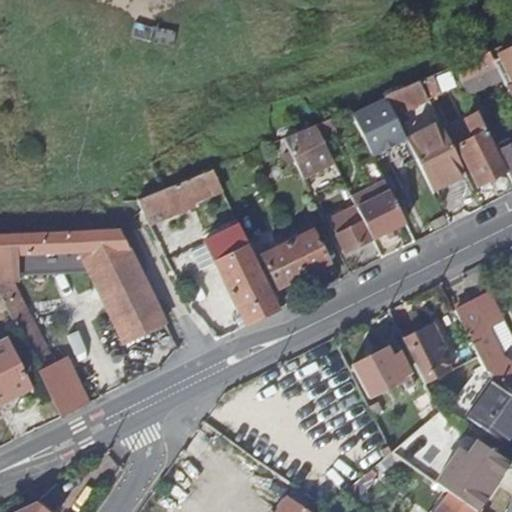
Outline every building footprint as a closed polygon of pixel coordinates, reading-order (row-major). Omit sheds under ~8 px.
[(149,42),(153,29),(135,24),(131,37),(149,42)] [(175,33),(157,29),(154,44),(172,47),(175,33)] [(504,80),(511,95),(511,48),(499,55),(500,59),(495,62),(504,80)] [(504,80),(495,62),(490,51),(469,60),(455,66),(464,84),(469,96),(504,80)] [(464,84),(455,66),(419,81),(423,89),(434,86),(436,88),(455,79),(459,86),(464,84)] [(428,99),(423,89),(419,81),(405,87),(384,96),(386,99),(398,124),(406,121),(402,112),(428,99)] [(406,139),(398,124),(386,99),(367,108),(365,103),(350,110),(372,155),(406,139)] [(506,170),(498,153),(478,113),(450,127),(477,185),(506,170)] [(323,121),(315,124),(321,137),(328,134),(323,121)] [(283,138),(301,173),(332,158),(321,137),(315,124),(283,138)] [(465,172),(440,124),(407,140),(431,189),(465,172)] [(511,145),(498,153),(506,170),(511,182),(511,145)] [(212,168),(202,172),(212,193),(214,196),(223,191),(212,168)] [(142,210),(149,225),(183,209),(184,210),(194,206),(197,202),(196,200),(212,193),(202,172),(138,200),(142,210)] [(390,191),(385,181),(369,189),(374,199),(390,191)] [(406,222),(390,191),(374,199),(358,207),(356,207),(372,239),(406,222)] [(372,239),(356,207),(330,220),(345,253),(372,239)] [(271,227),(284,221),(279,212),(267,218),(271,227)] [(246,325),(280,308),(239,225),(205,242),(246,325)] [(261,256),(279,289),(329,264),(313,230),(306,233),(303,229),(297,232),(299,237),(292,240),(289,236),(280,240),(283,245),(275,249),(272,244),(266,247),(268,252),(261,256)] [(129,249),(120,231),(0,236),(0,254),(62,252),(63,264),(79,263),(79,251),(81,252),(129,249)] [(165,323),(129,249),(81,252),(126,342),(165,323)] [(0,294),(39,373),(53,366),(0,259),(0,294)] [(511,390),(511,363),(500,355),(501,353),(487,325),(501,317),(488,292),(454,309),(478,357),(484,368),(485,371),(495,378),(511,390)] [(511,340),(511,337),(501,317),(487,325),(501,353),(511,340)] [(425,384),(451,371),(445,358),(450,355),(440,335),(436,337),(429,324),(402,338),(425,384)] [(0,402),(32,387),(12,346),(0,351),(0,402)] [(407,390),(414,386),(398,354),(390,358),(385,348),(352,365),(369,398),(402,381),(407,390)] [(484,368),(478,357),(465,364),(471,374),(484,368)] [(61,417),(89,403),(67,359),(53,366),(39,373),(61,417)] [(511,433),(511,390),(495,378),(467,418),(505,443),(511,433)] [(435,417),(440,412),(437,406),(431,412),(435,417)] [(402,460),(410,466),(445,436),(439,428),(447,422),(448,422),(440,412),(435,417),(391,452),(402,460)] [(511,459),(477,437),(468,451),(457,444),(434,481),(481,510),(511,461),(511,459)] [(402,460),(391,452),(376,466),(381,472),(384,475),(402,460)] [(376,466),(367,474),(371,479),(381,472),(376,466)] [(344,493),(353,499),(373,482),(371,479),(367,474),(344,493)] [(355,500),(353,499),(344,493),(333,502),(348,511),(355,500)] [(465,504),(450,493),(436,511),(473,511),(464,506),(465,504)] [(307,511),(287,498),(277,511),(307,511)] [(48,511),(33,502),(13,511),(48,511)]
